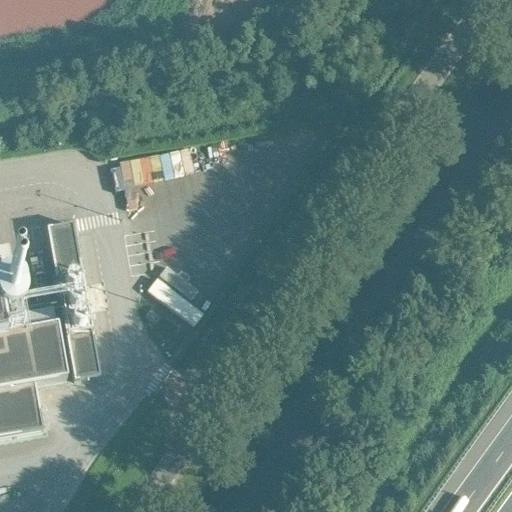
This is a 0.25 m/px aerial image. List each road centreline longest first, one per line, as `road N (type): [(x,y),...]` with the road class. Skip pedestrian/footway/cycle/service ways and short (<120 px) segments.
road 1 (unclassified): [(145,511),(278,301),(488,0)]
road 2 (unknown): [(130,355),(115,341),(73,169),(53,158),(0,169)]
